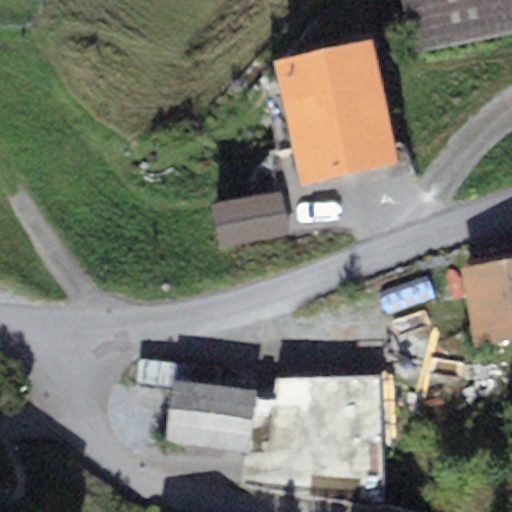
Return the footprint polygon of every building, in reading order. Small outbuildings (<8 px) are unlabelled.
[(511,0),(400,0),(411,52),(511,32),(511,0)] [(395,163),(369,39),(272,59),(299,183),(395,163)] [(279,190),(210,203),(219,248),(288,234),(279,190)] [(511,274),(460,285),(474,360),(511,353),(511,274)] [(256,407),(172,397),(165,456),(249,467),(256,407)]
